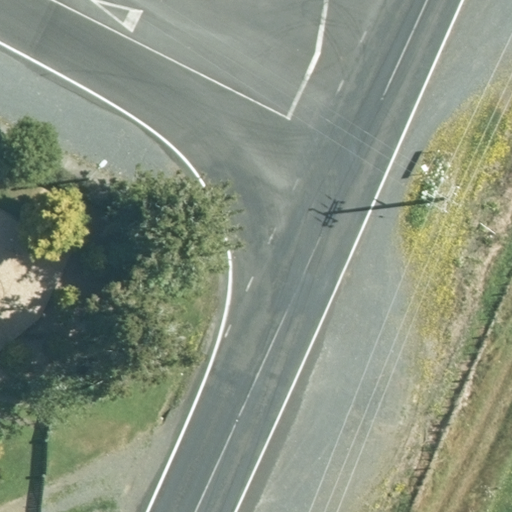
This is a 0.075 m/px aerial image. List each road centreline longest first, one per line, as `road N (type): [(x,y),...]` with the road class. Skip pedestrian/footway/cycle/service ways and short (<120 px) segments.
road 1 (tertiary): [(197,511),(359,154)]
road 2 (unclassified): [(359,154),(49,0)]
road 3 (tertiary): [(359,154),(429,0)]
